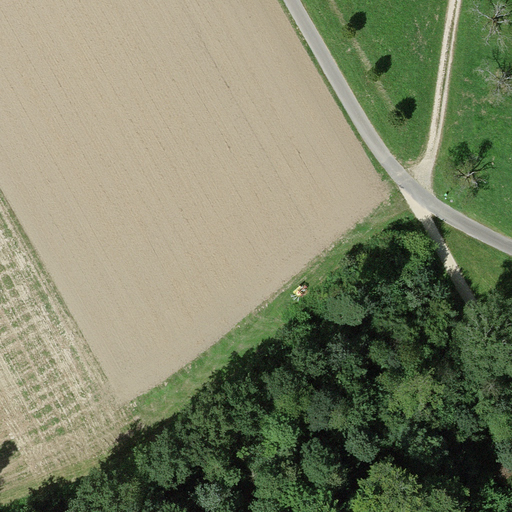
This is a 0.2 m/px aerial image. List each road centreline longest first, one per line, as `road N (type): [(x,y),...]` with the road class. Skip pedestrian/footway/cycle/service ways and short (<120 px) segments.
road 1 (track): [(424,206),(395,177),(292,0)]
road 2 (track): [(453,0),(424,206)]
road 3 (track): [(511,345),(439,255),(424,206)]
